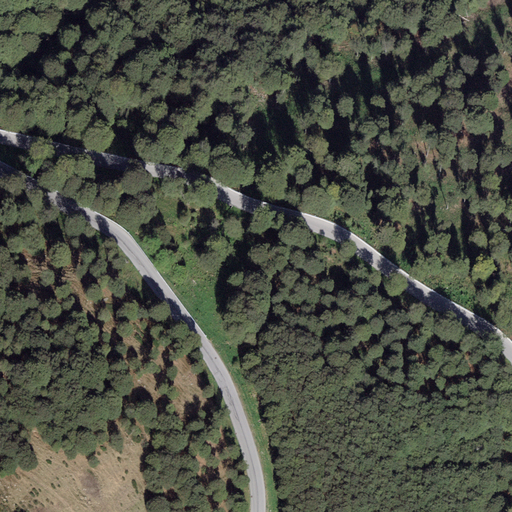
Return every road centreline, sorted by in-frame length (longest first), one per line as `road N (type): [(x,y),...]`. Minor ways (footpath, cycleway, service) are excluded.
road 1 (tertiary): [(0,135),(176,174),(332,232),(511,353)]
road 2 (tertiary): [(257,511),(252,464),(223,381),(126,243),(0,168)]
